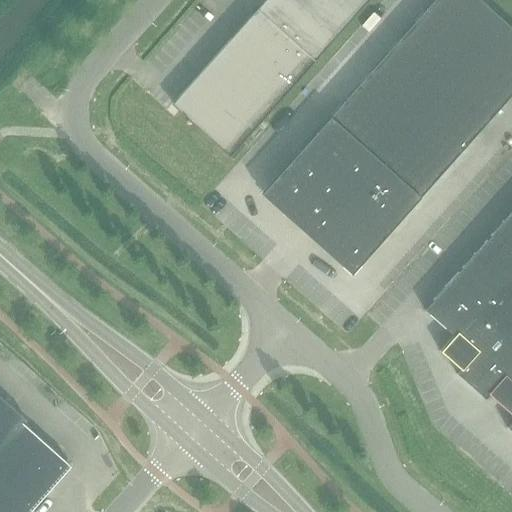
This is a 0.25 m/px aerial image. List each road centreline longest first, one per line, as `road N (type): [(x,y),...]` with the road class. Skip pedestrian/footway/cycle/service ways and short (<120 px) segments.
road 1 (unclassified): [(151,0),(80,81),(74,135),(116,184),(279,330)]
road 2 (unclassified): [(279,330),(346,377),(390,476),(426,511)]
road 3 (secondary): [(207,418),(43,296)]
road 4 (secondary): [(43,296),(80,346),(183,443)]
road 5 (unknown): [(413,311),(459,394),(511,440)]
road 6 (unknown): [(413,311),(511,200)]
road 7 (secondary): [(303,511),(207,418)]
